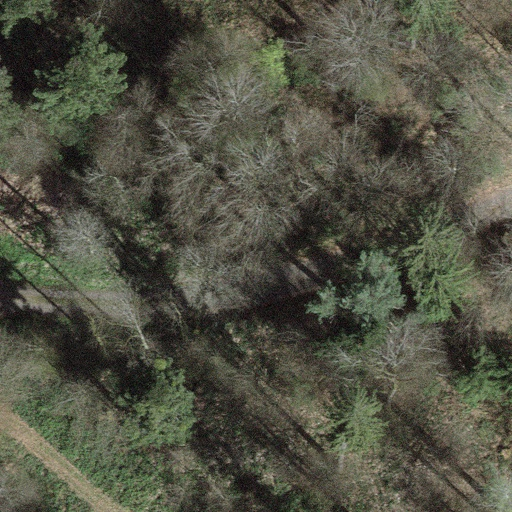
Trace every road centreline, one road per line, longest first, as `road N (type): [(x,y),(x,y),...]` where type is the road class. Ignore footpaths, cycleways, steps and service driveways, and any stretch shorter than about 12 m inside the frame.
road 1 (track): [(511,194),(288,275),(112,302),(0,288)]
road 2 (track): [(119,511),(0,409)]
